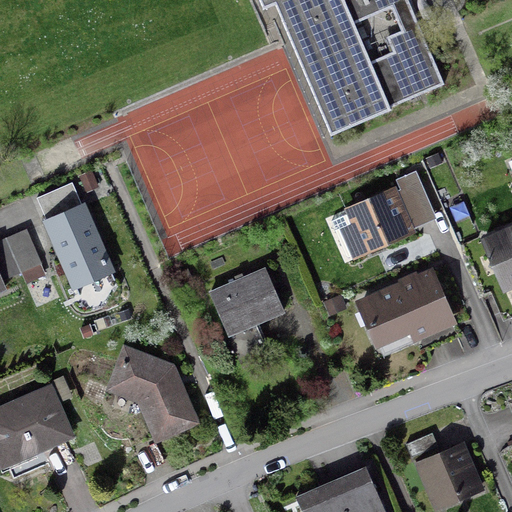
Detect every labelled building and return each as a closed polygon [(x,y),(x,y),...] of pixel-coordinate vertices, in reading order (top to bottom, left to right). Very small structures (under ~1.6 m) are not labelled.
[(258,0),(263,10),(274,5),(331,136),(392,110),(391,108),(445,85),(408,0),(258,0)] [(409,235),(394,199),(353,217),(368,252),(409,235)] [(103,265),(80,213),(49,227),(71,279),(103,265)] [(502,290),(511,286),(511,233),(511,230),(483,241),(502,290)] [(25,235),(6,243),(22,278),(40,270),(25,235)] [(0,287),(22,278),(6,243),(0,245),(0,287)] [(282,315),(263,272),(211,295),(230,338),(282,315)] [(454,325),(435,278),(363,307),(381,354),(454,325)] [(171,371),(128,356),(116,388),(143,401),(148,416),(123,426),(134,447),(192,420),(171,371)] [(67,438),(50,397),(0,417),(0,450),(5,463),(67,438)] [(473,487),(457,446),(421,460),(437,502),(473,487)] [(380,511),(368,476),(302,500),(306,511),(380,511)]
